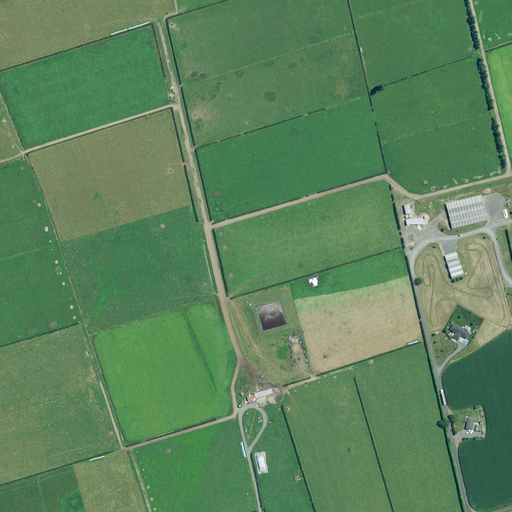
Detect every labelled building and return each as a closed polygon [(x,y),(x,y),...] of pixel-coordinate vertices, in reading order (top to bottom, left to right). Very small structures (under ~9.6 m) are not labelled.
[(487,220),(481,195),(445,204),(452,229),(487,220)] [(458,258),(456,253),(444,256),(446,262),(458,258)] [(460,264),(458,259),(446,263),(448,268),(460,264)] [(463,276),(460,265),(448,269),(451,279),(463,276)] [(272,393),(271,389),(254,394),(256,398),(272,393)] [(476,419),(468,417),(465,429),(472,430),(473,424),(475,425),(476,419)]
